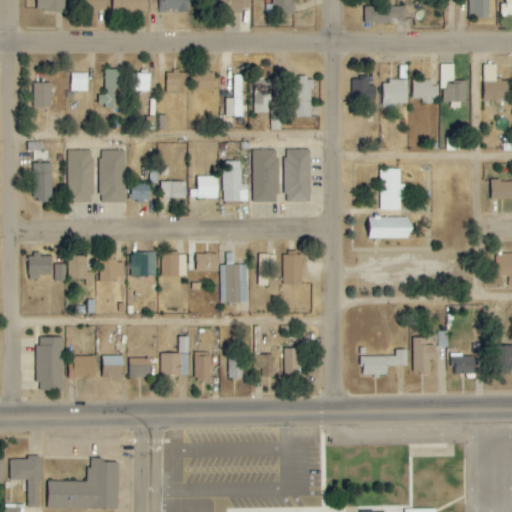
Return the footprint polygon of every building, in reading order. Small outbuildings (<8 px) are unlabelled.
[(64,0),(36,0),(36,11),(64,11),(64,0)] [(106,0),(74,0),(75,11),(106,9),(106,0)] [(146,0),(111,0),(112,13),(147,12),(146,0)] [(188,0),(160,0),(160,12),(188,13),(188,0)] [(241,0),(212,0),(212,11),(241,12),(241,0)] [(292,0),(272,0),(272,4),(265,4),(265,15),(292,15),(292,0)] [(468,0),(469,18),(489,18),(488,0),(468,0)] [(511,0),(504,0),(505,4),(500,4),(500,16),(511,15),(511,0)] [(364,23),(405,22),(405,6),(364,7),(364,23)] [(453,65),(439,64),(439,89),(443,89),(443,102),(465,102),(465,81),(453,81),(453,65)] [(509,81),(496,81),(496,65),(483,65),(483,101),(510,101),(509,81)] [(118,88),(119,70),(104,69),(104,95),(98,95),(98,108),(114,109),(114,88),(118,88)] [(187,94),(188,72),(166,72),(165,93),(187,94)] [(214,91),(214,72),(190,72),(190,91),(214,91)] [(71,92),(88,91),(87,73),(70,74),(71,92)] [(131,92),(149,93),(150,74),(131,74),(131,92)] [(242,118),(242,76),(232,76),(232,99),(224,99),(224,118),(242,118)] [(253,113),(269,114),(270,77),(254,77),(253,113)] [(311,118),(312,78),(294,77),(294,117),(311,118)] [(411,80),(412,99),(421,99),(421,102),(437,102),(437,87),(431,87),(431,79),(411,80)] [(352,101),(373,101),(372,80),(351,80),(352,101)] [(407,81),(382,81),(382,108),(394,108),(394,103),(407,104),(407,81)] [(50,83),(32,84),(32,108),(51,107),(50,83)] [(280,131),(281,107),(270,107),(270,130),(280,131)] [(42,143),(26,143),(26,152),(31,152),(31,160),(47,160),(47,150),(42,151),(42,143)] [(277,150),(252,151),(253,203),(278,203),(277,150)] [(309,150),(284,150),(285,203),(310,202),(309,150)] [(93,151),(68,151),(67,203),(92,203),(93,151)] [(125,151),(100,151),(99,203),(124,203),(125,151)] [(246,202),(246,184),(240,184),(240,161),(221,162),(222,202),(246,202)] [(50,163),(32,164),(33,202),(51,201),(50,163)] [(379,211),(400,211),(400,200),(404,200),(405,184),(400,184),(400,170),(379,169),(379,211)] [(217,177),(196,177),(196,190),(190,190),(189,199),(217,199),(217,177)] [(491,201),(511,200),(511,180),(490,181),(491,201)] [(185,182),(160,182),(160,199),(185,199),(185,182)] [(131,202),(149,201),(149,183),(130,184),(131,202)] [(368,239),(410,239),(409,218),(368,218),(368,239)] [(130,277),(156,277),(155,254),(130,254),(130,277)] [(195,272),(217,272),(217,255),(196,254),(195,272)] [(511,254),(495,255),(496,276),(508,276),(508,287),(511,286),(511,254)] [(28,255),(27,280),(38,280),(38,275),(51,275),(51,256),(28,255)] [(161,277),(186,277),(186,255),(160,256),(161,277)] [(256,286),(267,287),(267,275),(275,276),(275,255),(257,255),(256,286)] [(302,255),(282,256),(283,285),(302,285),(302,255)] [(86,273),(86,256),(67,257),(68,282),(93,282),(93,273),(86,273)] [(123,276),(123,263),(115,263),(115,257),(99,257),(99,283),(117,283),(117,276),(123,276)] [(65,282),(65,265),(54,265),(54,282),(65,282)] [(219,303),(246,303),(246,265),(218,265),(219,303)] [(283,285),(282,308),(311,309),(311,286),(283,285)] [(438,332),(438,348),(447,348),(448,332),(438,332)] [(188,376),(187,337),(178,338),(178,354),(160,354),(160,376),(188,376)] [(36,391),(62,391),(63,339),(36,338),(36,391)] [(430,373),(430,361),(435,361),(435,345),(428,345),(428,339),(413,339),(412,373),(430,373)] [(493,348),(494,376),(511,375),(510,347),(493,348)] [(297,349),(283,349),(284,377),(298,377),(297,349)] [(362,358),(362,377),(386,376),(386,367),(407,366),(406,350),(395,351),(395,357),(362,358)] [(242,378),(243,355),(228,355),(227,378),(242,378)] [(273,355),(254,355),(254,369),(262,369),(262,377),(273,377),(273,355)] [(122,356),(101,357),(102,378),(122,377),(122,356)] [(93,357),(69,357),(69,379),(94,379),(93,357)] [(210,357),(194,357),(194,383),(211,383),(210,357)] [(129,378),(150,378),(150,359),(128,359),(129,378)] [(9,480),(27,480),(27,508),(40,508),(39,458),(9,459),(9,480)] [(118,463),(102,463),(102,459),(91,459),(91,468),(86,468),(86,483),(47,482),(47,508),(117,510),(118,463)]
